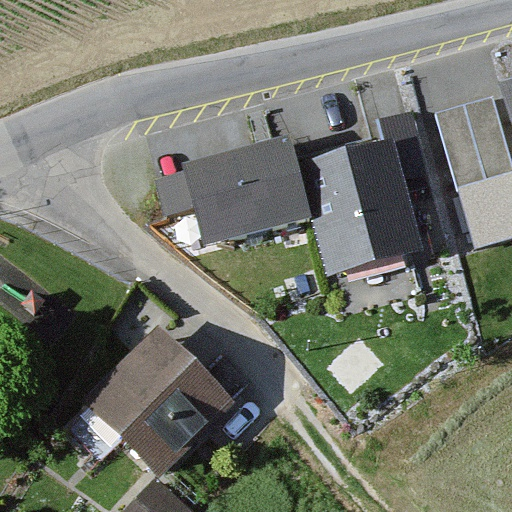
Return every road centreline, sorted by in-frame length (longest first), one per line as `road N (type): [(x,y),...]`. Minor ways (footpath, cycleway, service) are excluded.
road 1 (residential): [(0,159),(103,113),(511,9)]
road 2 (track): [(281,375),(383,511)]
